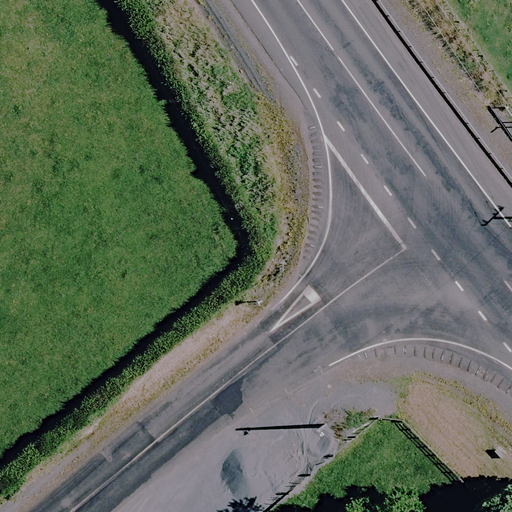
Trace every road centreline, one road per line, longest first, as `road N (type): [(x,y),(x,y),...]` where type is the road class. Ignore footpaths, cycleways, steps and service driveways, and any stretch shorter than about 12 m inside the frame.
road 1 (unclassified): [(82,511),(452,204)]
road 2 (primary): [(301,0),(452,204)]
